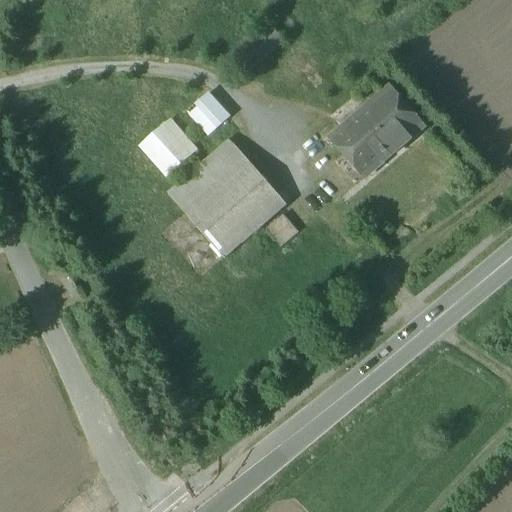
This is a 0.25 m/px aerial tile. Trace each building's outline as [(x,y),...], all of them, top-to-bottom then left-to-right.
[(271,26),(236,56),(249,72),(284,42),(271,26)] [(391,89),(332,140),(365,178),(384,163),(411,140),(411,139),(424,128),(391,89)] [(208,91),(143,148),(168,175),(219,130),(222,133),(235,121),(208,91)] [(286,206),(230,143),(169,195),(225,260),(286,206)] [(300,234),(284,216),(267,231),(282,249),(300,234)]
